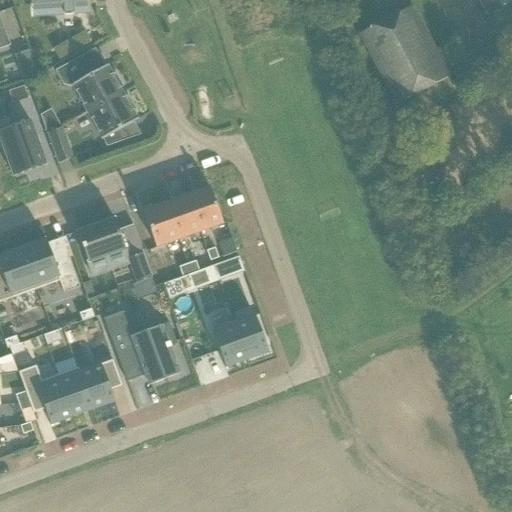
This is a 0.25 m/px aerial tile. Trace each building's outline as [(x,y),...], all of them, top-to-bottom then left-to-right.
[(85,0),(32,0),(33,1),(41,0),(43,0),(44,15),(86,12),(85,0)] [(511,0),(477,0),(479,2),(498,39),(511,31),(511,0)] [(395,105),(449,77),(411,7),(358,34),(395,105)] [(0,49),(9,46),(0,20),(0,49)] [(85,32),(65,43),(70,54),(90,43),(85,32)] [(28,51),(15,55),(23,78),(36,73),(28,51)] [(92,74),(82,56),(54,71),(62,85),(73,88),(86,113),(121,94),(119,89),(122,87),(115,73),(111,75),(106,66),(92,74)] [(478,67),(462,80),(474,94),(490,80),(478,67)] [(27,99),(23,88),(9,93),(12,103),(27,99)] [(121,94),(86,113),(105,148),(121,142),(117,132),(136,121),(131,112),(135,110),(127,96),(124,98),(121,94)] [(399,156),(410,170),(463,131),(452,117),(399,156)] [(30,124),(0,134),(0,142),(12,177),(44,166),(30,124)] [(61,129),(46,135),(57,165),(72,160),(61,129)] [(208,188),(186,196),(199,233),(222,225),(208,188)] [(186,196),(165,204),(178,241),(199,233),(186,196)] [(165,204),(142,212),(155,249),(178,241),(165,204)] [(114,219),(76,233),(87,263),(124,250),(127,259),(142,254),(135,234),(132,225),(132,226),(135,234),(121,239),(114,219)] [(45,240),(21,248),(36,290),(59,282),(63,293),(78,288),(68,259),(54,264),(45,240)] [(0,303),(36,290),(21,248),(0,256),(0,303)] [(218,259),(214,249),(206,252),(209,262),(218,259)] [(142,254),(127,259),(136,283),(151,278),(142,254)] [(198,272),(195,262),(187,265),(190,275),(198,272)] [(212,267),(217,280),(230,275),(225,262),(212,267)] [(190,275),(187,265),(178,268),(182,278),(186,277),(190,275)] [(178,280),(182,291),(191,288),(186,277),(182,278),(178,280)] [(90,310),(78,314),(81,322),(93,318),(90,310)] [(122,312),(103,319),(126,383),(143,377),(145,381),(152,378),(154,384),(180,375),(170,348),(177,345),(169,323),(146,332),(141,320),(126,326),(122,312)] [(255,316),(233,324),(247,361),(268,353),(255,316)] [(233,324),(212,332),(226,369),(247,361),(233,324)] [(80,342),(76,330),(65,334),(70,346),(80,342)] [(46,346),(60,341),(57,331),(43,336),(46,346)] [(9,348),(18,345),(15,337),(3,341),(6,349),(9,348)] [(21,344),(18,345),(9,348),(12,357),(24,352),(21,344)] [(78,373),(91,410),(114,402),(110,391),(121,387),(112,361),(79,373),(78,373)] [(50,426),(72,417),(57,376),(41,382),(35,367),(18,373),(33,414),(44,410),(50,426)] [(72,417),(91,410),(78,373),(79,373),(77,368),(76,369),(57,376),(72,417)] [(18,404),(28,401),(25,392),(15,396),(18,404)] [(31,409),(28,401),(18,404),(21,412),(31,409)] [(32,432),(29,423),(19,427),(22,435),(32,432)]
